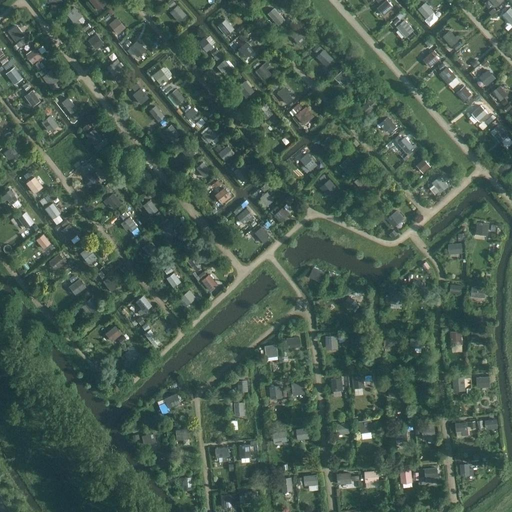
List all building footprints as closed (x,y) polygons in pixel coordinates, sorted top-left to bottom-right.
[(88,0),(97,11),(106,4),(102,0),(88,0)] [(393,7),(386,0),(385,0),(377,8),(384,16),(393,7)] [(426,19),(434,12),(425,2),(418,9),(426,19)] [(169,12),(178,22),(186,15),(177,5),(169,12)] [(82,16),(74,7),(66,14),(74,23),(82,16)] [(268,13),(278,26),(285,20),(274,8),(268,13)] [(109,24),(117,34),(125,27),(117,17),(109,24)] [(404,19),(396,25),(406,36),(413,29),(404,19)] [(233,30),(224,20),(217,25),(222,30),(221,31),(223,34),(224,33),(226,35),(233,30)] [(24,35),(16,25),(7,32),(15,42),(24,35)] [(277,26),(272,30),(276,34),(280,31),(277,26)] [(292,36),(300,46),(307,39),(299,30),(292,36)] [(443,36),(451,47),(458,41),(449,31),(443,36)] [(104,43),(96,34),(88,40),(95,50),(104,43)] [(209,49),(210,50),(213,47),(204,37),(198,42),(206,52),(209,49)] [(22,39),(16,44),(19,48),(25,43),(22,39)] [(146,50),(138,40),(129,47),(137,57),(146,50)] [(237,49),(246,58),(254,51),(246,42),(237,49)] [(459,42),(453,47),(456,51),(462,46),(459,42)] [(317,45),(313,50),(317,53),(321,48),(317,45)] [(42,59),(41,57),(34,48),(26,55),(32,64),(38,60),(39,62),(42,59)] [(316,58),(326,67),(333,59),(323,50),(316,58)] [(459,56),(468,66),(475,60),(466,50),(459,56)] [(424,61),(430,68),(440,59),(434,52),(424,61)] [(117,59),(109,65),(107,67),(114,77),(124,68),(117,59)] [(232,68),(224,59),(216,66),(224,75),(232,68)] [(257,60),(251,64),(254,68),(260,63),(257,60)] [(271,74),(266,68),(269,65),(266,61),(255,70),(264,80),(271,74)] [(37,62),(33,66),(37,71),(41,68),(37,62)] [(456,77),(455,76),(457,75),(449,66),(448,68),(447,67),(440,73),(449,83),(456,77)] [(21,77),(14,68),(6,73),(14,83),(21,77)] [(44,68),(38,72),(41,76),(47,72),(44,68)] [(161,68),(153,75),(160,85),(169,78),(161,68)] [(354,78),(344,68),(334,78),(344,88),(354,78)] [(51,70),(42,77),(50,87),(59,80),(51,70)] [(487,71),(478,78),(486,86),(494,79),(487,71)] [(237,87),(246,98),(254,91),(245,80),(237,87)] [(276,93),(286,104),(292,98),(287,93),(289,91),(284,86),(276,93)] [(507,95),(500,86),(492,92),(500,101),(507,95)] [(148,98),(140,88),(132,94),(140,104),(148,98)] [(184,98),(176,88),(166,96),(174,106),(184,98)] [(471,94),(465,88),(457,94),(463,101),(471,94)] [(24,95),(32,106),(40,101),(32,90),(24,95)] [(378,105),(368,95),(365,98),(368,101),(361,107),(368,114),(378,105)] [(61,102),(71,114),(77,108),(68,97),(61,102)] [(298,103),(292,108),(296,112),(301,108),(298,103)] [(257,110),(265,120),(272,113),(264,104),(257,110)] [(149,110),(158,122),(164,117),(155,105),(149,110)] [(474,111),(482,119),(488,114),(480,105),(474,111)] [(200,115),(194,109),(186,117),(192,123),(200,115)] [(310,118),(306,113),(302,109),(295,115),(303,125),(310,118)] [(59,125),(51,115),(41,122),(49,133),(59,125)] [(379,124),(386,132),(387,131),(390,133),(397,127),(388,116),(379,124)] [(492,123),(487,128),(490,131),(495,126),(492,123)] [(164,130),(172,140),(179,134),(171,124),(164,130)] [(505,134),(504,132),(498,125),(489,132),(496,139),(497,138),(499,140),(505,134)] [(217,136),(209,127),(201,135),(209,143),(217,136)] [(86,134),(94,144),(101,139),(93,129),(86,134)] [(402,132),(395,139),(404,148),(411,140),(402,132)] [(321,144),(329,153),(336,147),(328,137),(321,144)] [(180,149),(187,158),(194,152),(186,143),(180,149)] [(234,153),(227,145),(218,153),(224,161),(234,153)] [(18,155),(12,146),(3,153),(10,161),(18,155)] [(105,157),(113,168),(120,162),(112,152),(105,157)] [(300,159),(310,171),(317,165),(307,153),(300,159)] [(349,158),(341,165),(348,173),(356,166),(349,158)] [(423,158),(415,165),(423,174),(431,167),(423,158)] [(195,168),(204,178),(211,172),(202,162),(195,168)] [(236,162),(229,167),(232,170),(239,165),(236,162)] [(247,167),(243,162),(233,171),(242,181),(249,175),(244,170),(247,167)] [(85,174),(90,181),(87,183),(89,187),(99,179),(91,169),(85,174)] [(35,176),(26,183),(34,194),(43,187),(35,176)] [(122,181),(131,192),(138,187),(129,176),(122,181)] [(354,181),(363,191),(369,186),(366,183),(367,181),(366,179),(363,179),(361,176),(354,181)] [(432,183),(440,193),(448,186),(440,176),(432,183)] [(321,187),(330,197),(338,189),(329,179),(321,187)] [(100,182),(94,186),(98,190),(103,186),(100,182)] [(230,196),(223,187),(214,195),(221,204),(230,196)] [(3,194),(11,205),(18,199),(10,189),(3,194)] [(260,197),(267,206),(273,200),(266,192),(260,197)] [(121,203),(113,193),(103,201),(106,205),(108,203),(113,210),(121,203)] [(372,202),(380,212),(387,206),(379,196),(372,202)] [(142,205),(150,215),(157,210),(149,200),(142,205)] [(60,214),(52,204),(46,209),(54,219),(60,214)] [(282,207),(273,215),(280,222),(289,214),(282,207)] [(252,216),(246,208),(236,216),(243,224),(252,216)] [(404,218),(397,210),(386,219),(394,227),(404,218)] [(125,211),(119,215),(122,219),(128,215),(125,211)] [(26,212),(18,218),(26,228),(33,222),(26,212)] [(137,227),(129,216),(120,223),(125,230),(128,228),(130,232),(137,227)] [(475,234),(488,236),(490,224),(477,222),(475,234)] [(77,234),(69,223),(60,230),(68,240),(77,234)] [(176,235),(167,223),(160,228),(170,240),(176,235)] [(270,237),(261,226),(254,233),(263,243),(270,237)] [(36,239),(43,249),(50,243),(43,234),(36,239)] [(142,247),(150,257),(158,251),(149,241),(142,247)] [(462,253),(461,243),(448,244),(449,254),(462,253)] [(97,258),(88,246),(79,253),(84,259),(88,264),(97,258)] [(66,262),(59,253),(48,261),(56,270),(66,262)] [(186,260),(193,270),(200,264),(193,255),(186,260)] [(426,262),(422,265),(426,271),(430,268),(426,262)] [(67,264),(63,267),(67,272),(71,269),(67,264)] [(169,267),(164,271),(167,275),(172,271),(169,267)] [(309,277),(321,282),(325,272),(313,267),(309,277)] [(180,282),(173,272),(166,278),(173,287),(180,282)] [(201,280),(209,291),(217,284),(209,274),(201,280)] [(119,285),(111,275),(103,281),(110,291),(119,285)] [(79,278),(68,286),(75,295),(85,287),(79,278)] [(412,292),(425,292),(425,283),(412,282),(412,292)] [(449,293),(461,295),(462,285),(450,284),(449,293)] [(471,297),(484,298),(485,288),(472,287),(471,297)] [(390,304),(402,304),(403,290),(390,289),(390,304)] [(189,290),(179,298),(186,306),(196,299),(189,290)] [(343,304),(353,313),(361,303),(351,294),(343,304)] [(143,295),(135,302),(139,306),(140,305),(145,311),(151,306),(143,295)] [(100,306),(93,296),(84,302),(92,312),(100,306)] [(115,325),(105,333),(112,342),(122,334),(115,325)] [(144,334),(154,346),(159,341),(150,329),(144,334)] [(462,345),(462,331),(450,331),(451,346),(462,345)] [(486,341),(486,332),(471,332),(471,341),(486,341)] [(362,345),(362,334),(351,334),(351,346),(362,345)] [(124,335),(118,340),(122,344),(127,340),(124,335)] [(338,349),(337,335),(325,336),(326,350),(338,349)] [(300,347),(299,336),(286,338),(287,348),(300,347)] [(383,348),(385,348),(385,353),(397,354),(399,337),(384,336),(383,348)] [(410,348),(422,348),(422,338),(410,338),(410,348)] [(278,356),(276,344),(265,346),(266,358),(278,356)] [(139,356),(132,347),(130,345),(127,348),(129,350),(123,354),(130,363),(139,356)] [(365,387),(363,375),(352,376),(353,389),(365,387)] [(490,387),(489,376),(476,377),(477,388),(490,387)] [(330,379),(331,391),(343,390),(341,377),(330,379)] [(465,391),(464,377),(452,377),(453,391),(465,391)] [(248,391),(247,380),(237,381),(238,391),(248,391)] [(305,394),(303,382),(291,384),(293,395),(305,394)] [(417,394),(430,394),(429,383),(417,384),(417,394)] [(282,398),(281,385),(269,386),(271,399),(282,398)] [(402,396),(402,385),(389,385),(389,396),(402,396)] [(164,398),(168,408),(180,403),(176,393),(164,398)] [(245,415),(244,402),(234,403),(235,416),(245,415)] [(210,406),(211,415),(224,414),(223,405),(210,406)] [(497,429),(496,419),(485,420),(486,430),(497,429)] [(372,432),(371,420),(359,421),(360,433),(372,432)] [(457,436),(462,436),(468,436),(467,422),(455,423),(456,432),(457,432),(457,436)] [(349,433),(348,423),(336,425),(337,435),(349,433)] [(427,437),(435,436),(434,426),(421,428),(423,441),(428,440),(427,437)] [(312,438),(310,427),(296,429),(297,440),(312,438)] [(188,438),(188,429),(175,430),(176,440),(188,438)] [(407,441),(406,429),(393,431),(395,442),(407,441)] [(287,442),(286,431),(272,433),(274,443),(287,442)] [(156,444),(154,433),(141,435),(143,445),(148,444),(148,446),(156,444)] [(251,455),(250,444),(240,445),(241,456),(251,455)] [(229,456),(228,447),(215,449),(216,458),(229,456)] [(474,468),(469,468),(469,463),(459,464),(460,476),(475,474),(474,468)] [(425,478),(438,477),(437,468),(424,469),(425,478)] [(379,481),(378,470),(364,472),(365,483),(379,481)] [(412,482),(411,470),(400,471),(401,483),(412,482)] [(351,472),(336,473),(337,485),(351,483),(351,472)] [(318,484),(317,474),(304,476),(305,486),(318,484)] [(180,490),(192,489),(191,476),(179,477),(180,490)] [(292,490),(292,477),(281,478),(282,491),(292,490)] [(245,492),(246,502),(258,501),(257,490),(245,492)] [(220,494),(221,507),(232,506),(231,493),(220,494)]
